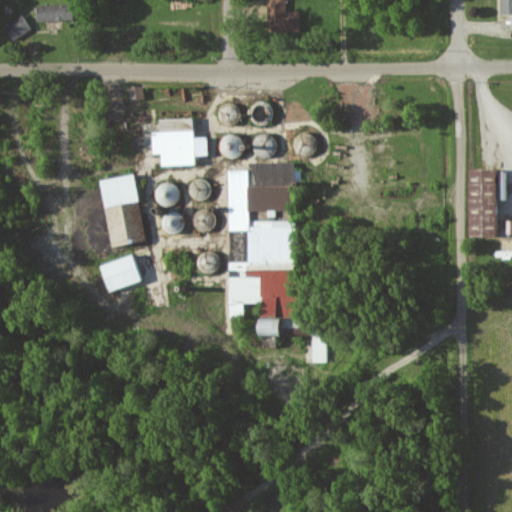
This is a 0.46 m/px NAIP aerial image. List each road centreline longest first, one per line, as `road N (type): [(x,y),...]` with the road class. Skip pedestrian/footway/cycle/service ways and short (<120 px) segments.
road 1 (residential): [(457,511),(454,0)]
road 2 (residential): [(455,74),(0,75)]
road 3 (residential): [(107,76),(112,49),(130,36),(223,33)]
